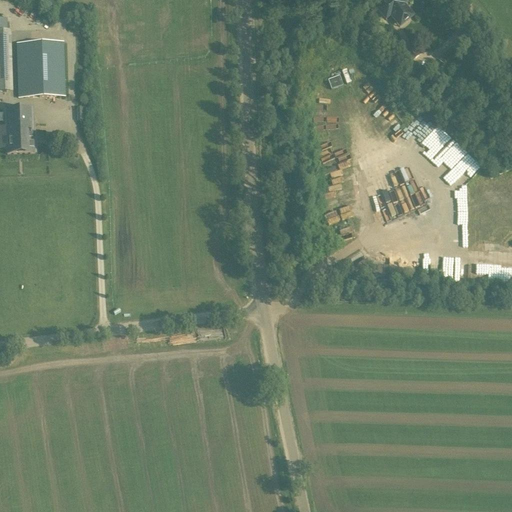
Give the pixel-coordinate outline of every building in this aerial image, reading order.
[(413,17),(403,5),(408,2),(406,0),(389,0),(378,10),(386,20),(390,16),(400,28),(413,17)] [(0,20),(0,93),(12,93),(11,32),(7,32),(7,20),(0,20)] [(409,65),(422,54),(410,41),(397,51),(409,65)] [(18,99),(66,98),(64,43),(16,45),(18,99)] [(345,84),(350,83),(345,69),(341,71),(345,84)] [(333,77),(338,76),(342,85),(344,84),(340,71),(332,74),(333,77)] [(330,90),(341,86),(338,76),(326,80),(330,90)] [(369,103),(376,94),(368,87),(360,95),(369,103)] [(0,149),(7,149),(7,155),(36,154),(35,132),(33,132),(33,111),(6,112),(6,111),(4,111),(5,127),(0,127),(0,149)] [(389,114),(379,123),(383,127),(393,117),(389,114)] [(427,153),(420,158),(429,171),(436,166),(427,153)] [(380,224),(419,207),(402,169),(398,171),(409,195),(398,200),(399,203),(375,214),(380,224)] [(337,178),(338,183),(350,180),(348,175),(337,178)] [(334,193),(320,198),(329,224),(339,220),(335,210),(340,208),(334,193)] [(364,257),(344,269),(351,281),(371,269),(364,257)]
